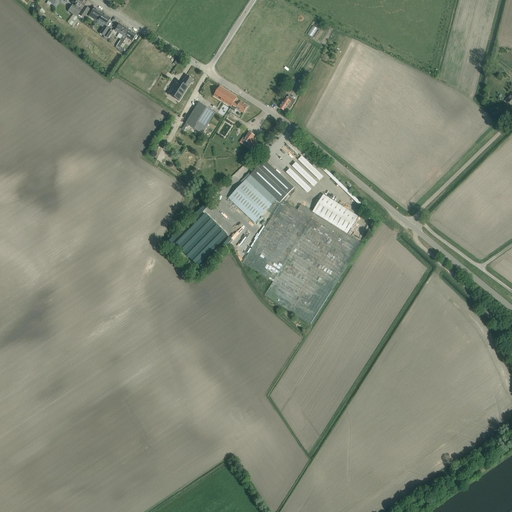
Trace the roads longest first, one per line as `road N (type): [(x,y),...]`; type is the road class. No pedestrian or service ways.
road 1 (unclassified): [(407,222),(286,121),(205,70)]
road 2 (track): [(511,349),(474,294),(405,234),(407,222)]
road 3 (unclassified): [(511,309),(407,222)]
road 4 (unclassified): [(415,218),(511,123)]
road 5 (unclassified): [(205,70),(95,0)]
road 6 (unclassified): [(511,242),(479,265),(415,218)]
